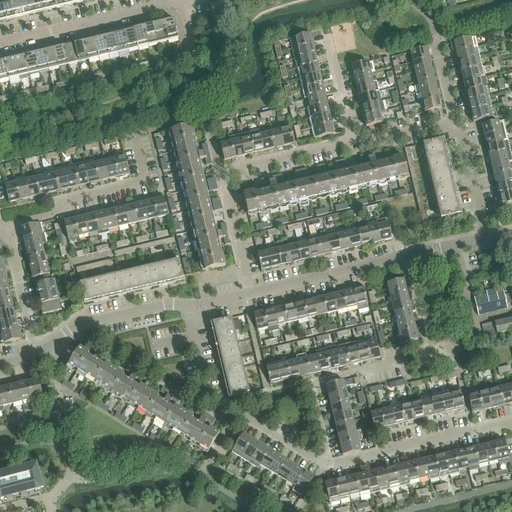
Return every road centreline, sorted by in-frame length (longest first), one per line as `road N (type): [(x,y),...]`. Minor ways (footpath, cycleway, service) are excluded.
road 1 (residential): [(9,242),(5,227),(55,215),(63,201),(143,182),(136,150)]
road 2 (residential): [(511,421),(324,462)]
road 3 (residential): [(0,44),(180,0)]
road 4 (residential): [(324,462),(309,383),(402,361)]
road 5 (residential): [(247,297),(406,257)]
road 6 (residential): [(47,496),(73,473),(40,352)]
road 7 (residential): [(40,352),(85,323),(184,306)]
road 8 (residential): [(350,141),(218,172)]
road 9 (residential): [(236,418),(209,405),(184,306)]
road 10 (residential): [(247,297),(218,172)]
road 11 (residential): [(483,239),(451,122)]
